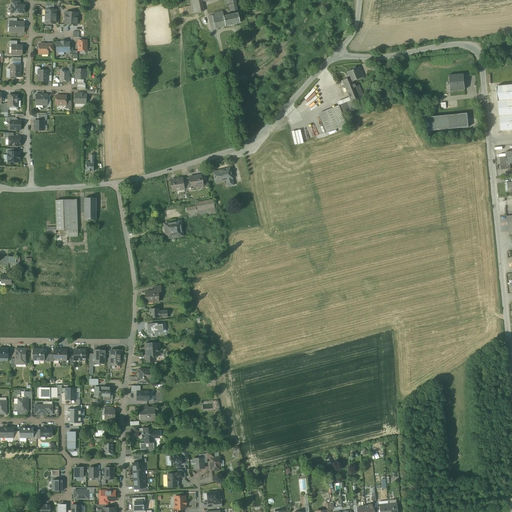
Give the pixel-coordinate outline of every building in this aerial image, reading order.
[(199,0),(189,0),(193,14),(202,12),(200,3),(199,0)] [(235,0),(224,0),(226,5),(229,4),(230,12),(237,10),(235,0)] [(19,5),(11,5),(11,13),(24,13),(25,5),(19,5)] [(238,13),(224,16),(223,11),(212,13),(212,15),(208,16),(211,30),(240,23),(238,13)] [(78,13),(66,12),(66,15),(64,16),(64,18),(65,19),(65,24),(77,25),(78,13)] [(17,22),(10,22),(10,24),(10,26),(11,26),(11,32),(10,32),(24,33),(24,22),(17,22)] [(87,40),(78,40),(78,51),(87,51),(87,40)] [(66,43),(66,42),(62,42),(62,43),(57,43),(57,48),(58,48),(58,52),(67,51),(67,54),(70,54),(70,51),(69,43),(66,43)] [(47,44),(39,44),(39,46),(38,46),(37,46),(37,49),(38,49),(39,49),(39,54),(48,54),(48,50),(48,44),(47,44)] [(17,45),(12,45),(12,47),(12,55),(22,55),(22,45),(17,45)] [(21,65),(11,65),(11,77),(20,77),(21,65)] [(359,71),(357,68),(355,67),(353,68),(353,70),(347,72),(350,78),(351,77),(353,81),(357,79),(357,78),(362,75),(360,71),(359,71)] [(86,70),(79,69),(79,68),(77,68),(76,69),(76,73),(74,74),(76,77),(76,79),(84,79),(84,77),(86,76),(86,70)] [(47,71),(39,70),(38,81),(48,81),(48,76),(48,71),(47,71)] [(69,71),(61,71),(60,81),(69,81),(69,73),(69,71)] [(464,74),(448,76),(450,90),(450,91),(465,90),(464,74)] [(350,78),(342,80),(345,88),(358,83),(358,82),(354,84),(353,81),(351,77),(350,78)] [(358,83),(345,88),(349,98),(350,101),(363,96),(358,83)] [(511,85),(497,87),(498,101),(511,99),(511,85)] [(44,95),(42,93),(41,95),(40,95),(36,95),(36,104),(47,105),(48,95),(44,95)] [(83,93),(82,93),(81,94),(75,94),(75,98),(74,100),(74,102),(75,103),(86,103),(86,100),(87,99),(87,97),(86,96),(86,94),(84,94),(83,93)] [(18,95),(9,95),(8,103),(8,107),(10,107),(18,107),(18,102),(19,101),(19,98),(18,97),(18,95)] [(67,96),(56,95),(56,104),(66,105),(66,101),(67,96)] [(350,101),(349,98),(337,103),(338,107),(342,116),(354,111),(350,101)] [(511,99),(498,101),(500,131),(511,129),(511,99)] [(342,116),(338,107),(318,115),(325,133),(345,126),(342,116)] [(467,113),(425,117),(427,131),(469,127),(467,113)] [(38,120),(34,121),(34,130),(44,130),(44,121),(38,120)] [(21,121),(10,121),(10,129),(21,129),(21,121)] [(20,138),(16,138),(16,137),(14,137),(9,137),(9,138),(9,146),(20,146),(20,138)] [(8,152),(8,155),(8,159),(9,159),(9,162),(19,162),(19,159),(20,159),(20,155),(19,155),(19,152),(16,152),(8,152)] [(506,157),(500,157),(501,170),(511,169),(510,164),(506,164),(506,157)] [(230,168),(221,170),(221,171),(218,172),(218,171),(213,173),(216,183),(216,181),(223,179),(223,181),(226,180),(227,187),(230,186),(234,185),(232,179),(230,168)] [(201,175),(189,178),(191,188),(191,187),(198,185),(199,187),(203,186),(201,175)] [(272,176),(237,184),(242,204),(277,195),(272,176)] [(183,178),(170,181),(172,191),(177,190),(176,189),(184,188),(184,189),(185,189),(183,179),(183,178)] [(237,184),(234,185),(230,186),(234,201),(237,200),(239,205),(242,204),(237,184)] [(96,198),(85,198),(85,212),(96,211),(96,198)] [(76,199),(55,200),(56,227),(57,230),(67,230),(78,229),(76,199)] [(213,200),(196,202),(197,211),(214,208),(213,200)] [(196,211),(187,213),(188,218),(216,213),(215,209),(214,209),(214,208),(197,211),(196,211)] [(96,211),(85,212),(85,220),(96,220),(96,211)] [(180,221),(165,224),(166,228),(165,229),(166,235),(167,234),(168,239),(169,241),(183,239),(183,236),(180,221)] [(12,275),(1,275),(1,282),(0,282),(0,284),(1,285),(5,285),(5,284),(12,284),(12,275)] [(153,291),(150,291),(149,293),(146,293),(146,300),(149,300),(149,301),(153,301),(153,302),(158,302),(159,295),(157,295),(157,292),(157,290),(155,290),(153,290),(153,291)] [(159,308),(150,309),(150,318),(159,317),(168,317),(167,310),(159,311),(159,308)] [(157,323),(145,324),(145,330),(147,330),(148,334),(151,334),(154,337),(161,332),(163,332),(163,329),(164,327),(164,324),(157,325),(157,323)] [(156,343),(145,344),(146,348),(147,348),(148,355),(146,355),(147,362),(154,361),(153,355),(157,355),(157,351),(158,351),(160,351),(160,346),(156,346),(156,343)] [(8,349),(0,348),(0,357),(8,358),(8,349)] [(26,349),(16,349),(15,359),(15,364),(16,364),(22,364),(26,364),(26,359),(26,349)] [(44,350),(36,350),(36,349),(33,349),(33,360),(40,360),(40,359),(44,359),(44,360),(44,349),(44,350)] [(67,350),(61,350),(54,350),(54,355),(54,361),(67,361),(67,350)] [(86,350),(74,350),(73,359),(73,360),(74,360),(81,360),(81,361),(85,361),(86,350)] [(105,350),(94,350),(94,359),(94,362),(105,363),(105,350)] [(122,350),(111,350),(111,361),(111,365),(112,365),(120,365),(120,355),(122,355),(122,350)] [(147,370),(139,369),(138,382),(145,382),(145,378),(151,379),(152,371),(147,370)] [(111,388),(100,387),(99,395),(110,396),(111,388)] [(57,388),(40,388),(40,394),(41,394),(41,398),(49,398),(49,397),(57,397),(57,388)] [(62,388),(62,392),(65,392),(65,400),(76,400),(76,392),(80,393),(80,388),(62,388)] [(150,391),(137,390),(137,400),(149,401),(150,391)] [(24,398),(17,398),(17,399),(14,399),(14,404),(17,404),(17,411),(28,411),(28,398),(24,398)] [(43,403),(34,403),(35,415),(50,414),(50,411),(53,411),(53,400),(43,401),(43,403)] [(141,409),(141,413),(141,421),(155,420),(154,408),(148,408),(148,409),(141,409)] [(113,410),(105,410),(105,415),(106,415),(106,420),(115,420),(115,413),(113,410)] [(144,438),(145,443),(154,442),(154,441),(153,438),(158,437),(158,436),(159,436),(160,435),(160,433),(159,433),(158,433),(158,432),(153,432),(153,428),(139,429),(139,425),(132,426),(133,432),(139,432),(144,432),(144,435),(143,435),(143,438),(144,438)] [(52,428),(41,428),(41,430),(41,436),(52,436),(52,428)] [(98,433),(94,433),(94,440),(103,441),(103,434),(104,434),(104,430),(98,430),(98,433)] [(70,432),(67,432),(67,441),(68,441),(68,442),(67,442),(67,448),(75,449),(75,432),(70,432)] [(113,441),(105,440),(105,452),(107,452),(107,454),(108,454),(108,455),(111,455),(112,455),(113,441)] [(154,442),(145,443),(141,443),(141,449),(146,449),(148,451),(155,450),(154,441),(154,442)] [(180,455),(170,456),(169,457),(169,460),(171,461),(172,465),(181,465),(180,455)] [(215,458),(210,458),(210,462),(211,462),(211,466),(211,470),(220,470),(220,466),(224,466),(223,460),(220,461),(220,459),(218,457),(215,458)] [(203,458),(193,459),(194,469),(204,468),(204,463),(203,458)] [(137,462),(133,463),(133,472),(144,471),(143,462),(137,462)] [(113,468),(105,467),(105,476),(105,479),(106,479),(113,479),(113,468)] [(144,471),(133,472),(134,480),(144,479),(144,471)] [(177,473),(167,474),(168,487),(178,487),(177,482),(179,482),(178,478),(178,473),(177,473)] [(63,477),(51,477),(51,492),(63,491),(63,477)] [(144,479),(134,480),(135,488),(139,488),(145,487),(144,479)] [(87,491),(75,491),(75,493),(74,494),(74,499),(88,499),(88,494),(88,491),(87,491)] [(115,491),(101,491),(101,500),(101,501),(108,501),(115,501),(115,491)] [(218,492),(207,493),(208,503),(211,503),(211,502),(213,502),(213,503),(213,502),(219,502),(219,501),(218,492)] [(185,496),(175,496),(175,500),(176,501),(176,504),(175,506),(175,509),(182,509),(185,509),(185,504),(186,504),(186,501),(185,501),(185,496)] [(137,501),(135,501),(135,505),(134,505),(134,511),(136,511),(144,511),(143,505),(142,505),(142,500),(137,501)]
